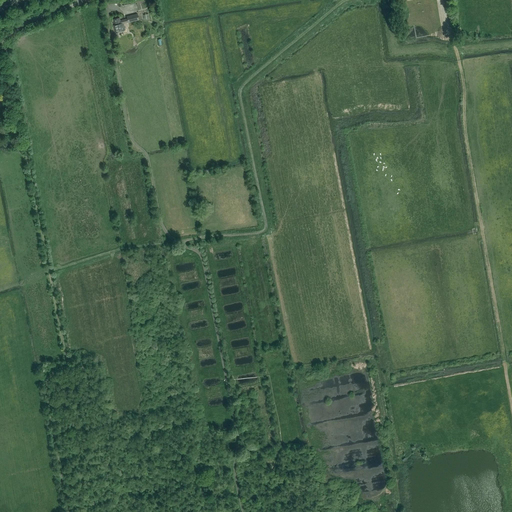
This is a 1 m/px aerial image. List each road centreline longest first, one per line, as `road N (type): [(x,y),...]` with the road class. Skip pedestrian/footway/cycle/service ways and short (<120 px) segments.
road 1 (track): [(446,0),(511,406)]
road 2 (track): [(173,240),(161,222),(148,158),(129,132),(102,0)]
road 3 (track): [(67,511),(45,389),(66,360),(50,271)]
road 4 (track): [(50,271),(5,36)]
road 5 (track): [(227,379),(201,254),(173,240)]
road 6 (track): [(244,511),(227,379)]
